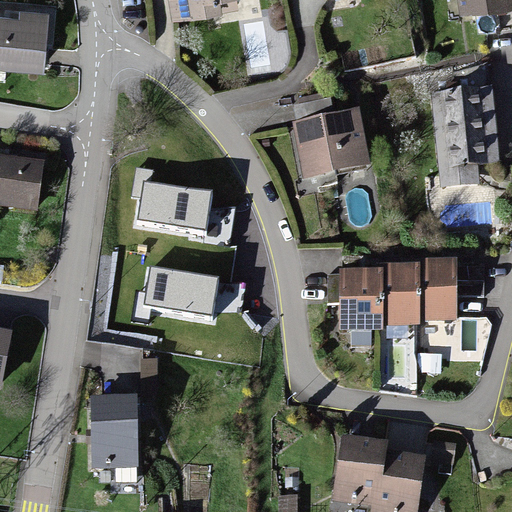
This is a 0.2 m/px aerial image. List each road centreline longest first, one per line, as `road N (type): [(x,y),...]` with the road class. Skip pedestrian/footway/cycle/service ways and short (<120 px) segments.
road 1 (residential): [(93,26),(181,85),(234,144),(286,277),(300,376),(316,393),(448,415),(476,412),(492,386),(511,302)]
road 2 (unclassified): [(91,115),(29,511)]
